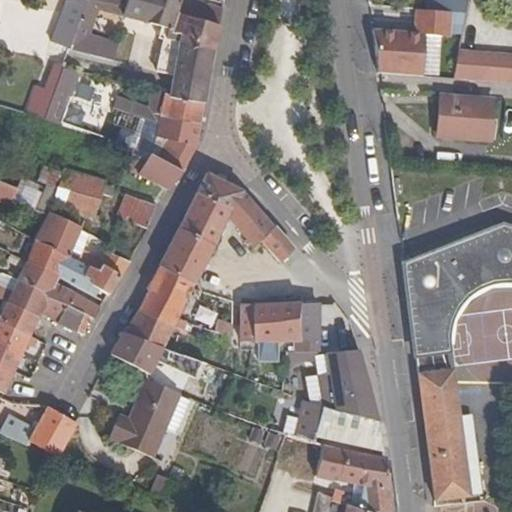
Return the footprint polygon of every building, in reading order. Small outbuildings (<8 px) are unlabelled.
[(65,0),(49,43),(68,51),(70,44),(87,0),(85,0),(65,0)] [(83,49),(97,12),(109,15),(112,5),(87,0),(70,44),(83,49)] [(165,34),(175,37),(182,0),(131,0),(130,8),(112,5),(109,15),(124,19),(126,13),(141,17),(140,23),(166,30),(165,34)] [(221,8),(182,0),(175,37),(215,45),(221,8)] [(374,60),(376,74),(403,76),(422,77),(424,35),(449,36),(450,12),(415,10),(413,34),(371,31),(374,60)] [(126,13),(124,19),(140,23),(141,17),(126,13)] [(215,45),(175,37),(165,34),(157,73),(172,78),(169,96),(203,104),(215,45)] [(61,68),(55,84),(50,97),(62,101),(74,71),(61,68)] [(42,121),(50,97),(55,84),(48,81),(44,93),(34,90),(25,116),(42,121)] [(160,117),(199,127),(203,104),(169,96),(165,95),(160,117)] [(490,139),(492,100),(440,96),(437,135),(490,139)] [(196,145),(199,127),(160,117),(157,125),(151,150),(184,167),(196,145)] [(151,150),(148,156),(181,173),(184,167),(151,150)] [(507,166),(508,151),(494,150),(493,165),(507,166)] [(148,156),(146,163),(126,156),(122,169),(167,191),(181,173),(148,156)] [(59,176),(43,170),(37,185),(44,187),(34,212),(46,217),(53,203),(63,206),(62,210),(94,220),(100,198),(104,199),(106,198),(109,195),(111,192),(103,189),(104,185),(61,172),(59,176)] [(186,212),(223,225),(227,218),(239,192),(205,174),(186,212)] [(0,183),(0,202),(8,205),(14,188),(0,183)] [(239,192),(227,218),(255,248),(262,241),(274,228),(239,192)] [(117,217),(145,228),(155,206),(124,195),(117,217)] [(223,225),(186,212),(177,228),(212,248),(223,225)] [(46,217),(35,241),(96,273),(102,264),(86,257),(84,260),(78,257),(69,253),(77,234),(78,231),(46,217)] [(511,229),(504,227),(493,227),(466,238),(485,278),(492,276),(495,276),(502,275),(510,275),(511,275),(511,229)] [(158,267),(193,286),(212,248),(177,228),(158,267)] [(278,259),(292,250),(274,228),(262,241),(278,259)] [(78,257),(86,238),(77,234),(69,253),(78,257)] [(28,256),(35,241),(25,236),(18,251),(28,256)] [(417,373),(446,371),(439,345),(439,337),(440,327),(448,307),(454,298),(459,293),(465,288),(467,286),(474,282),(481,279),(485,278),(466,238),(402,263),(404,280),(417,373)] [(102,264),(96,273),(35,241),(28,256),(25,262),(57,279),(59,273),(95,292),(96,290),(108,296),(127,264),(108,254),(102,264)] [(23,268),(25,262),(10,255),(7,261),(23,268)] [(23,268),(15,283),(65,307),(88,317),(93,321),(100,309),(54,285),(57,279),(25,262),(23,268)] [(175,322),(192,289),(193,286),(158,267),(146,291),(148,292),(162,298),(154,318),(172,326),(171,328),(181,333),(184,327),(175,322)] [(0,302),(5,305),(38,319),(40,314),(58,324),(65,307),(15,283),(9,297),(0,293),(0,302)] [(148,292),(138,310),(154,318),(162,298),(148,292)] [(454,298),(448,307),(453,310),(457,302),(454,298)] [(0,315),(0,324),(30,337),(38,319),(5,305),(0,315)] [(284,341),(298,340),(298,305),(295,305),(239,306),(240,343),(276,343),(276,341),(284,341)] [(317,340),(317,305),(298,305),(298,340),(317,340)] [(65,307),(58,324),(82,336),(88,317),(65,307)] [(138,310),(122,333),(150,344),(161,348),(166,338),(171,328),(172,326),(154,318),(138,310)] [(30,337),(0,324),(0,344),(22,354),(30,337)] [(212,335),(231,341),(230,330),(213,326),(212,335)] [(177,342),(181,333),(171,328),(166,338),(177,342)] [(138,370),(150,344),(122,333),(110,356),(138,370)] [(166,338),(161,348),(166,350),(169,343),(175,346),(177,342),(166,338)] [(317,351),(317,340),(298,340),(284,341),(284,351),(287,351),(317,351)] [(22,354),(0,344),(0,363),(14,370),(15,370),(22,354)] [(323,407),(377,422),(358,351),(327,354),(330,375),(318,378),(323,407)] [(0,393),(3,395),(14,370),(0,363),(0,393)] [(446,371),(417,373),(435,503),(482,498),(473,434),(460,435),(458,420),(451,371),(446,371)] [(190,398),(145,380),(127,421),(118,417),(108,439),(151,458),(163,429),(175,433),(190,398)] [(300,433),(314,436),(321,406),(308,402),(300,433)] [(377,422),(323,407),(321,406),(314,436),(382,452),(379,430),(377,422)] [(46,408),(30,442),(55,453),(58,454),(64,440),(76,425),(74,423),(46,408)] [(460,435),(473,434),(471,419),(458,420),(460,435)] [(351,507),(365,511),(388,511),(382,459),(322,448),(312,444),(286,435),(279,451),(318,464),(314,480),(363,487),(361,496),(355,495),(351,507)] [(149,493),(159,498),(167,479),(157,474),(149,493)] [(365,511),(351,507),(316,497),(311,511),(365,511)]
